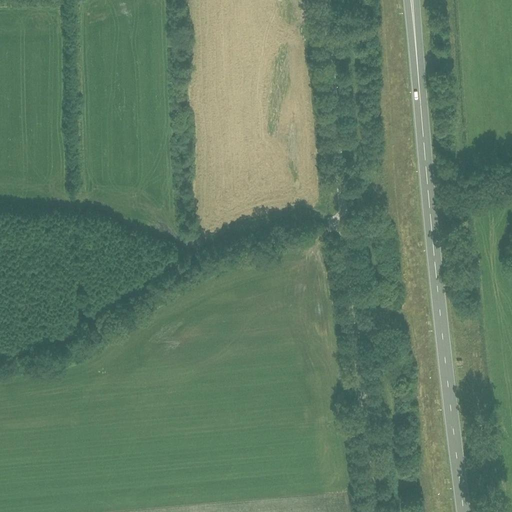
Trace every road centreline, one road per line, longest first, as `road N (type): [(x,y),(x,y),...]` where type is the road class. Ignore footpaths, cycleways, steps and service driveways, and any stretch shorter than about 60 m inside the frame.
road 1 (primary): [(464,511),(411,0)]
road 2 (unclassified): [(377,511),(327,0)]
road 3 (track): [(326,220),(296,209),(193,244),(174,239),(150,216)]
